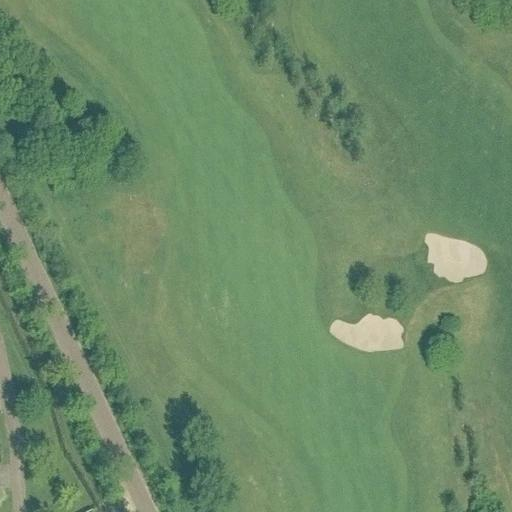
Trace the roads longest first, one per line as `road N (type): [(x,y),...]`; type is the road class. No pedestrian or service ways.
road 1 (unclassified): [(145,511),(0,200)]
road 2 (residential): [(19,511),(0,362)]
